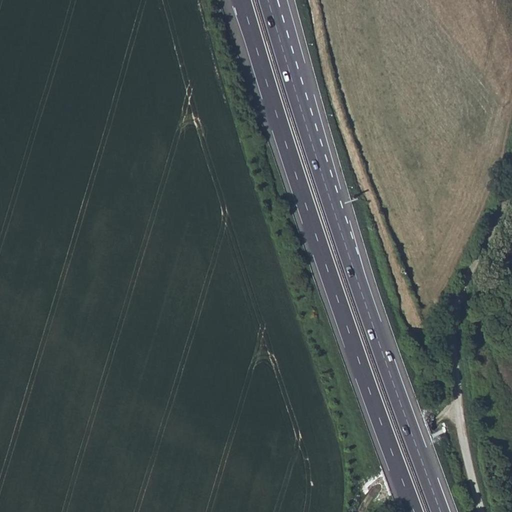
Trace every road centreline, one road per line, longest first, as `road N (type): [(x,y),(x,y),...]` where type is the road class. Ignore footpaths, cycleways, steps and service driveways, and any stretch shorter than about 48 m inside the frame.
road 1 (trunk): [(242,0),(414,511)]
road 2 (trunk): [(440,511),(269,0)]
road 3 (track): [(511,180),(456,304),(460,406),(480,511)]
road 4 (track): [(460,406),(363,511)]
